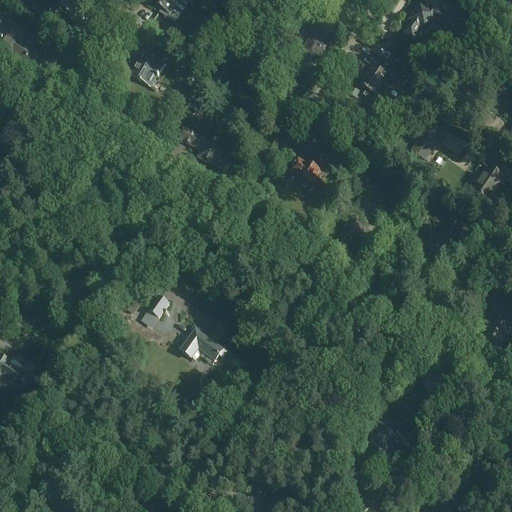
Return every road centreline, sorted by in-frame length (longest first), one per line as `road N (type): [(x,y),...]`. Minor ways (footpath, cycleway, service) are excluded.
road 1 (residential): [(229,228),(386,0)]
road 2 (unclassified): [(427,348),(229,228)]
road 3 (unclassified): [(229,228),(45,119)]
road 4 (unknown): [(359,307),(276,444)]
road 5 (residential): [(427,348),(511,221)]
road 6 (residential): [(129,0),(45,119)]
road 7 (unknown): [(203,214),(161,341)]
